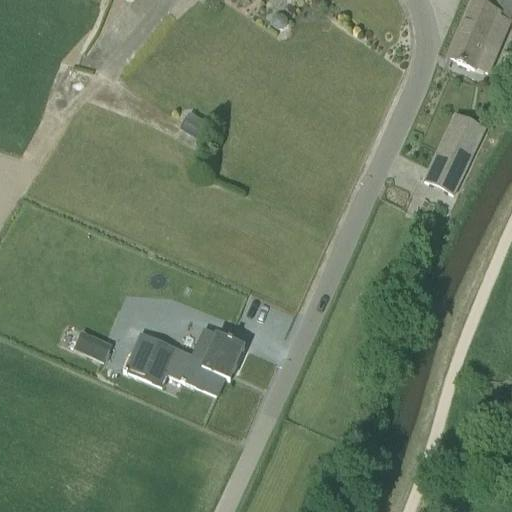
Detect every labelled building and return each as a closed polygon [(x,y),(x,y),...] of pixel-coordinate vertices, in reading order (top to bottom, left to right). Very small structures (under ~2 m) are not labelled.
[(511,0),(474,0),(473,5),(448,62),(474,73),(475,71),(487,76),(509,25),(511,16),(511,0)] [(178,134),(197,145),(207,129),(188,118),(178,134)] [(455,119),(424,185),(453,199),(484,133),(455,119)] [(124,373),(123,375),(161,391),(167,378),(217,400),(225,382),(230,385),(244,351),(205,333),(192,361),(140,338),(139,338),(138,339),(124,373)] [(79,342),(73,353),(104,367),(109,356),(79,342)]
